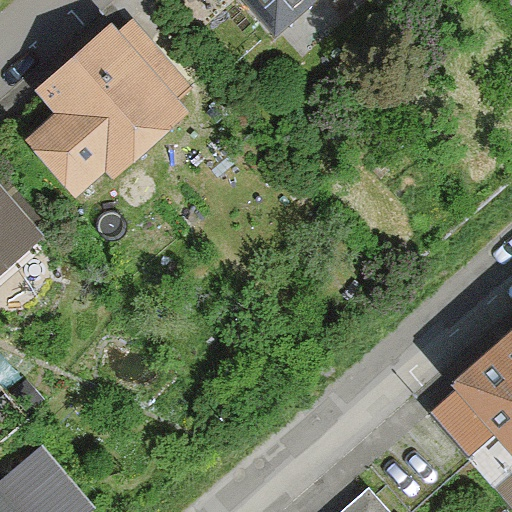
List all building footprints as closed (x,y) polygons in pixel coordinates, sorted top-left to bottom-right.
[(244,0),(272,31),(307,0),(244,0)] [(52,114),(24,138),(71,193),(100,167),(107,175),(186,106),(177,95),(188,85),(132,22),(120,33),(110,21),(31,89),(52,114)] [(0,264),(32,237),(0,199),(0,264)] [(511,338),(429,413),(467,455),(494,431),(511,451),(511,338)] [(0,511),(28,511),(0,478),(0,511)] [(389,511),(368,488),(340,511),(389,511)]
